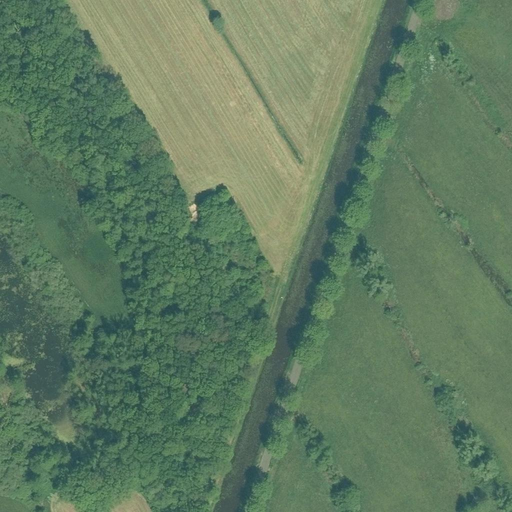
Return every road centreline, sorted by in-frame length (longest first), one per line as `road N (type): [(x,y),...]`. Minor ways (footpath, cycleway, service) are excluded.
road 1 (unclassified): [(248,511),(421,0)]
road 2 (track): [(284,273),(204,511)]
